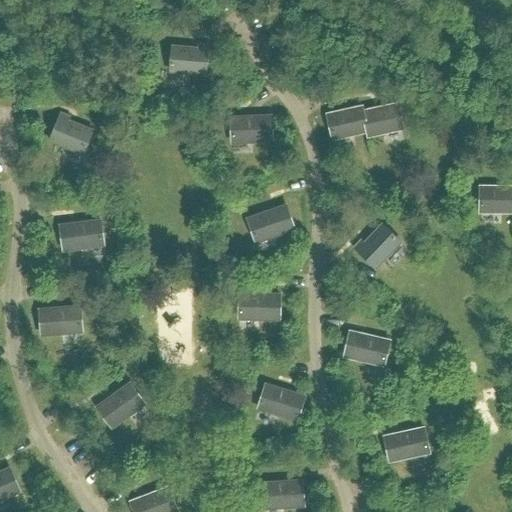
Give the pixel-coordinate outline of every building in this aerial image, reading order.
[(208,45),(198,44),(197,48),(173,46),(170,71),(205,74),(208,45)] [(363,111),(368,132),(369,136),(403,129),(398,104),(363,111)] [(368,132),(363,111),(362,106),(328,114),(333,139),(368,132)] [(71,117),(61,113),(50,141),(83,154),(93,130),(70,120),(71,117)] [(272,141),(271,116),(231,117),(232,143),(272,141)] [(511,212),(511,186),(480,186),(480,212),(511,212)] [(294,230),(286,205),(248,218),(256,243),(294,230)] [(104,245),(100,220),(60,225),(64,251),(104,245)] [(400,242),(382,224),(365,242),(362,239),(354,247),(376,267),(400,242)] [(280,294),(240,293),(240,319),(279,320),(280,294)] [(82,332),(80,306),(40,309),(42,335),(82,332)] [(389,341),(350,332),(344,357),(383,366),(389,341)] [(145,404),(130,383),(97,407),(112,428),(145,404)] [(304,396),(266,384),(258,409),(296,421),(304,396)] [(429,453),(424,428),(385,436),(390,461),(429,453)] [(0,499),(19,492),(10,468),(0,472),(0,499)] [(303,506),(301,480),(262,483),(264,509),(303,506)] [(175,511),(177,511),(168,487),(131,502),(134,511),(175,511)]
